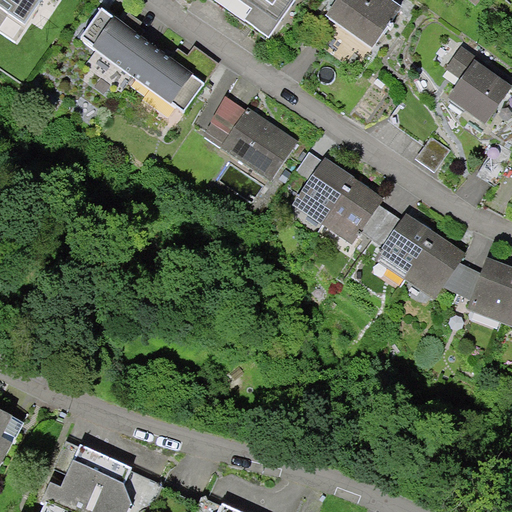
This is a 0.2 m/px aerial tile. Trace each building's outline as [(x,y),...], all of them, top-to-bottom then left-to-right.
[(42,0),(0,0),(0,34),(13,44),(42,0)] [(295,0),(241,0),(252,8),(244,20),(270,37),(295,0)] [(399,9),(386,0),(341,0),(326,22),(370,52),(399,9)] [(465,0),(478,9),(485,0),(465,0)] [(168,64),(99,14),(78,43),(184,120),(224,66),(197,46),(189,58),(176,53),(168,64)] [(511,84),(511,79),(459,46),(447,64),(465,76),(447,104),(483,128),(511,84)] [(244,117),(223,104),(199,142),(271,187),(300,142),(248,110),(244,117)] [(450,152),(429,138),(414,162),(435,176),(450,152)] [(322,161),(308,152),(286,186),(299,194),(322,161)] [(321,224),(354,177),(325,157),(322,161),(299,194),(292,204),(321,224)] [(379,205),(384,199),(354,177),(321,224),(351,244),(360,232),(379,205)] [(401,220),(379,205),(360,232),(383,247),(401,220)] [(404,279),(435,232),(406,213),(401,220),(383,247),(375,260),(404,279)] [(459,262),(465,253),(435,232),(404,279),(434,299),(442,286),(459,262)] [(511,292),(511,266),(487,257),(480,273),(470,300),(467,309),(500,322),(511,292)] [(480,273),(459,262),(442,286),(470,300),(480,273)] [(511,292),(500,322),(511,326),(511,292)] [(0,467),(14,443),(2,437),(14,417),(0,409),(0,467)] [(154,484),(79,450),(63,490),(53,486),(41,511),(127,511),(132,501),(145,506),(154,484)]
